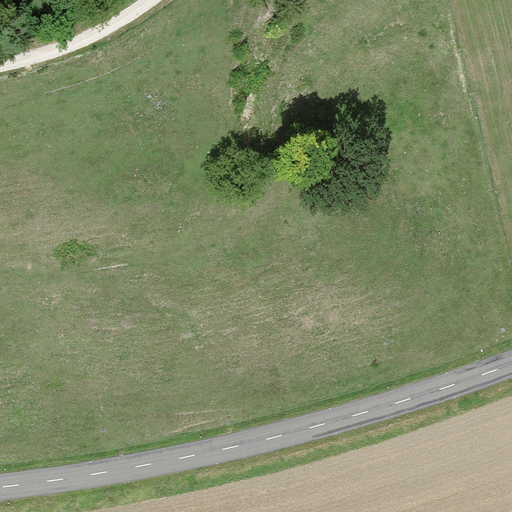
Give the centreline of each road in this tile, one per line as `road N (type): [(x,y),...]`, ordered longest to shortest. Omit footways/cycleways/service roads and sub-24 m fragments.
road 1 (tertiary): [(511,361),(303,430),(0,486)]
road 2 (track): [(148,0),(90,39),(0,69)]
